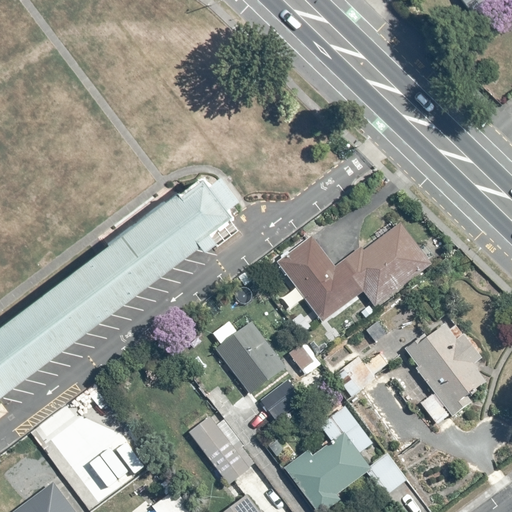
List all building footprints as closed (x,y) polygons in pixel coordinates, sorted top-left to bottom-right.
[(463,0),(478,19),(502,0),(463,0)] [(0,399),(245,216),(208,167),(0,323),(0,399)] [(374,309),(378,306),(434,264),(418,242),(416,244),(400,223),(339,268),(315,235),(279,262),(324,323),(335,314),(342,323),(359,310),(366,319),(376,312),(374,309)] [(479,354),(454,316),(405,349),(432,389),(418,399),(434,422),(462,403),(460,400),(487,382),(472,359),(479,354)] [(239,333),(229,320),(214,331),(220,340),(214,344),(252,396),(288,370),(253,322),(239,333)] [(376,347),(368,335),(328,362),(351,397),(391,369),(376,347)] [(303,345),(289,355),(301,373),(315,363),(303,345)] [(288,376),(258,398),(274,421),(304,399),(288,376)] [(225,378),(206,394),(226,419),(246,404),(225,378)] [(205,413),(189,392),(171,405),(188,426),(205,413)] [(328,511),(345,500),(340,494),(370,471),(372,470),(370,466),(360,454),(374,443),(346,406),(321,424),(335,442),(292,474),(314,504),(320,511),(328,511)] [(253,466),(214,415),(191,432),(230,484),(253,466)] [(79,441),(63,452),(77,474),(93,464),(79,441)] [(370,471),(387,495),(408,480),(388,453),(370,466),(372,470),(370,471)] [(81,511),(58,479),(33,497),(35,501),(19,511),(81,511)] [(261,511),(246,491),(219,511),(261,511)] [(183,511),(171,493),(154,505),(158,511),(183,511)]
